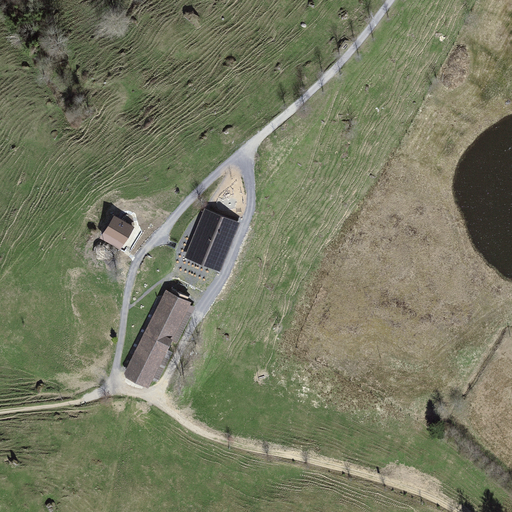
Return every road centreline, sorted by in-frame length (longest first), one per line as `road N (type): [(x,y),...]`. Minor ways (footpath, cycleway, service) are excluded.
road 1 (track): [(116,381),(135,266),(233,157),(336,66),(390,0)]
road 2 (track): [(456,511),(370,478),(218,439),(150,393),(116,381)]
road 3 (track): [(233,157),(249,167),(247,219),(166,378),(150,393)]
